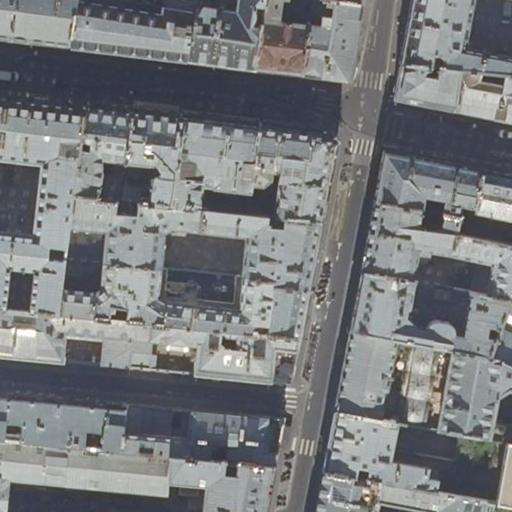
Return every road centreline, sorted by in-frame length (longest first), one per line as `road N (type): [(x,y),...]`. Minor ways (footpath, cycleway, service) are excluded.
road 1 (residential): [(0,66),(324,104),(366,118)]
road 2 (residential): [(316,403),(0,373)]
road 3 (residential): [(316,403),(366,118)]
road 4 (residential): [(511,150),(366,118)]
road 5 (residential): [(366,118),(388,0)]
